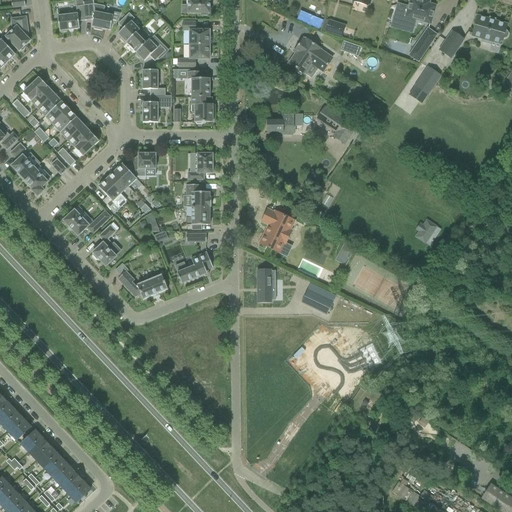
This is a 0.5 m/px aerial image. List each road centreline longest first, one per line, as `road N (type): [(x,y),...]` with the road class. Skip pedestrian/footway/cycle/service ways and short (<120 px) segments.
road 1 (secondary): [(244,511),(0,247)]
road 2 (secondary): [(0,303),(197,511)]
road 3 (residential): [(234,281),(134,317),(38,217)]
road 4 (residential): [(86,511),(103,497),(101,478),(0,370)]
road 5 (residential): [(236,469),(234,281)]
road 6 (residential): [(121,137),(124,79),(111,61),(93,46),(45,50)]
road 7 (residential): [(234,281),(233,134)]
road 8 (residential): [(233,134),(233,0)]
